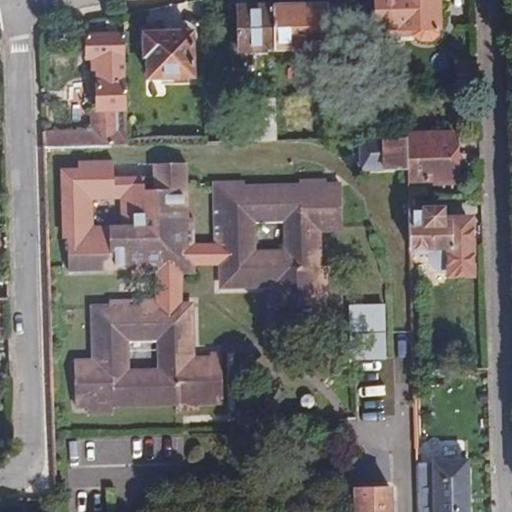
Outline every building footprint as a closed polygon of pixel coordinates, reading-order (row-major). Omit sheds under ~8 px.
[(372,0),(373,33),(415,33),(416,36),(421,42),(432,42),(437,37),(437,32),(439,32),(438,0),(372,0)] [(344,6),(272,7),(273,51),(344,50),(344,6)] [(273,51),(272,7),(238,8),(238,52),(273,51)] [(373,33),(373,45),(421,42),(416,36),(415,33),(373,33)] [(192,35),(145,35),(144,61),(150,61),(150,77),(192,76),(192,35)] [(43,133),(43,149),(127,147),(124,36),(86,36),(86,58),(92,58),(92,71),(88,71),(89,85),(97,85),(97,110),(89,110),(90,132),(43,133)] [(89,85),(89,110),(97,110),(97,85),(89,85)] [(246,144),(276,143),(274,103),(256,103),(257,123),(246,122),(246,144)] [(408,171),(408,185),(454,183),(453,135),(407,136),(407,140),(408,171)] [(408,171),(407,140),(364,141),(364,173),(408,171)] [(186,250),(193,250),(193,222),(186,222),(183,165),(152,166),(154,193),(142,194),(142,228),(109,229),(109,241),(66,241),(66,273),(125,271),(124,278),(167,277),(167,270),(186,269),(186,250)] [(272,310),(311,309),(310,296),(323,296),(326,296),(326,270),(318,270),(317,233),(341,232),(340,189),(326,190),(326,181),(298,182),(298,189),(244,191),(243,183),(211,185),(213,252),(221,251),(222,288),(272,287),(272,310)] [(409,215),(410,255),(428,255),(431,263),(434,269),(439,273),(444,276),(449,277),(449,279),(473,278),(472,229),(450,230),(450,228),(440,228),(440,214),(409,215)] [(194,276),(193,250),(186,250),(186,269),(167,270),(167,277),(194,276)] [(310,296),(311,309),(322,309),(323,296),(310,296)] [(72,366),(74,399),(86,399),(86,409),(86,415),(111,415),(111,406),(174,405),(174,413),(197,412),(196,405),(210,405),(210,394),(219,394),(218,355),(209,355),(208,361),(189,362),(188,308),(156,308),(156,301),(108,302),(108,310),(92,311),(93,365),(72,366)] [(348,359),(382,359),(382,303),(347,304),(348,359)] [(393,413),(392,383),(356,384),(357,414),(393,413)] [(220,405),(219,394),(210,394),(210,405),(220,405)] [(86,399),(74,399),(74,409),(86,409),(86,399)] [(468,511),(468,461),(432,462),(432,511),(468,511)] [(390,511),(390,491),(355,492),(355,511),(390,511)]
